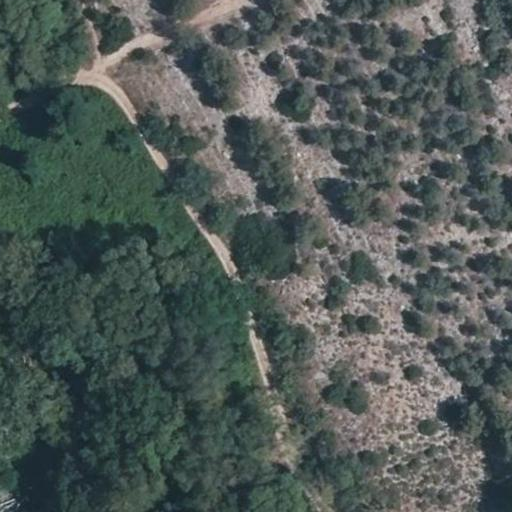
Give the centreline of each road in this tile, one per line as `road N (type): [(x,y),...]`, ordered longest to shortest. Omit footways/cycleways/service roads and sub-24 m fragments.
road 1 (track): [(324,511),(243,279),(107,71),(78,0)]
road 2 (track): [(107,71),(254,0)]
